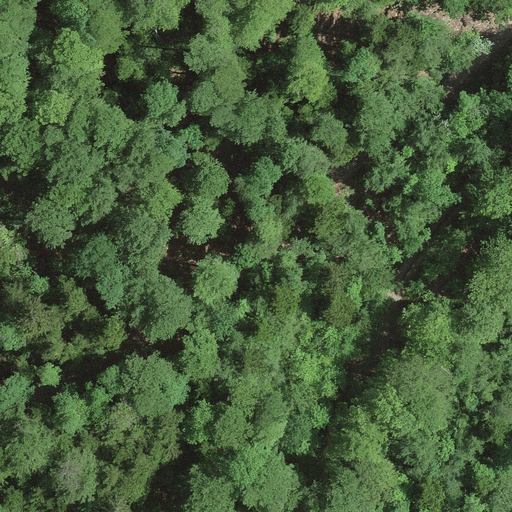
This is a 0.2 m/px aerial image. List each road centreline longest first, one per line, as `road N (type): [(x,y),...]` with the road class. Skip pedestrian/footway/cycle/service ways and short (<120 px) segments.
road 1 (track): [(511,43),(464,75),(195,309),(40,387),(0,424)]
road 2 (track): [(511,138),(392,305),(378,359),(299,511)]
road 3 (track): [(378,359),(452,272),(511,227)]
